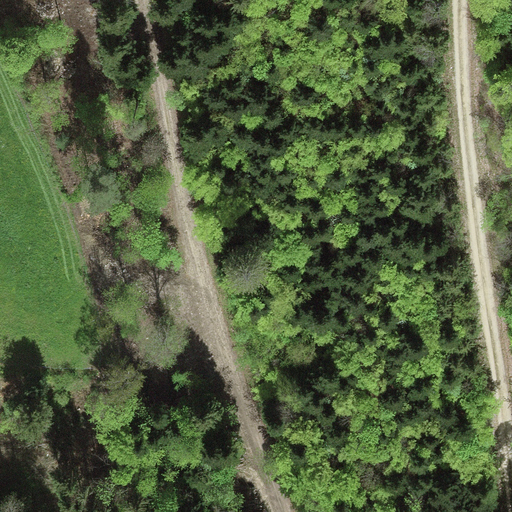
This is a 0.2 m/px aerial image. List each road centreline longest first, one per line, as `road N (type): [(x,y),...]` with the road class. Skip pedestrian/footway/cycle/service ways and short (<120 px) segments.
road 1 (track): [(275,511),(209,310),(149,0)]
road 2 (track): [(511,447),(463,112),(456,0)]
